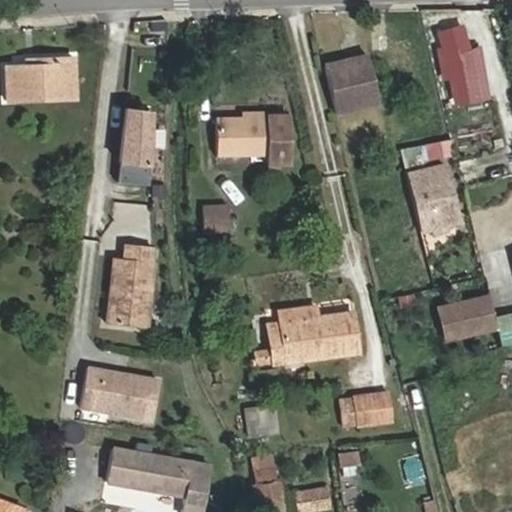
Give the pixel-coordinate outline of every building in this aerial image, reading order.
[(477,94),(461,28),(440,33),(445,48),(440,49),(446,73),(453,72),(460,99),(477,94)] [(467,52),(470,68),(480,65),(476,50),(467,52)] [(73,53),(36,55),(36,62),(25,63),(5,64),(7,97),(74,94),(73,53)] [(334,113),(376,102),(365,55),(322,65),(334,113)] [(470,68),(477,94),(487,92),(480,65),(470,68)] [(149,162),(150,107),(126,104),(120,159),(149,162)] [(290,112),(266,114),(269,153),(269,160),(293,158),(290,112)] [(213,155),(269,153),(266,114),(211,117),(213,155)] [(456,154),(451,136),(428,142),(432,160),(456,154)] [(445,165),(407,174),(421,231),(459,221),(445,165)] [(210,194),(223,195),(225,170),(213,168),(210,194)] [(226,232),(225,205),(199,206),(201,233),(226,232)] [(111,299),(108,323),(148,327),(155,261),(152,261),(154,246),(126,243),(125,258),(115,257),(111,292),(115,293),(114,300),(111,299)] [(497,319),(492,296),(453,306),(461,337),(500,328),(497,319)] [(461,337),(453,306),(441,309),(449,341),(461,337)] [(304,312),(260,320),(264,348),(277,346),(274,331),(312,325),(311,319),(305,320),(304,312)] [(353,353),(346,314),(311,319),(312,325),(274,331),(277,346),(264,348),(268,367),(353,353)] [(511,345),(511,315),(497,319),(500,328),(505,347),(511,345)] [(153,412),(158,373),(85,364),(81,404),(153,412)] [(388,419),(385,392),(350,396),(352,410),(353,423),(388,419)] [(352,410),(350,396),(335,397),(337,412),(352,410)] [(281,435),(277,407),(246,411),(249,439),(281,435)] [(353,423),(352,410),(337,412),(339,424),(353,423)] [(199,511),(209,468),(112,446),(105,479),(182,496),(178,511),(199,511)] [(357,449),(336,451),(337,465),(359,463),(357,449)] [(289,511),(286,485),(258,488),(261,511),(289,511)] [(313,511),(334,509),(331,489),(296,494),(298,511),(313,511)] [(398,511),(417,509),(414,492),(386,496),(388,511),(398,511)] [(0,511),(18,511),(19,511),(0,503),(0,511)]
